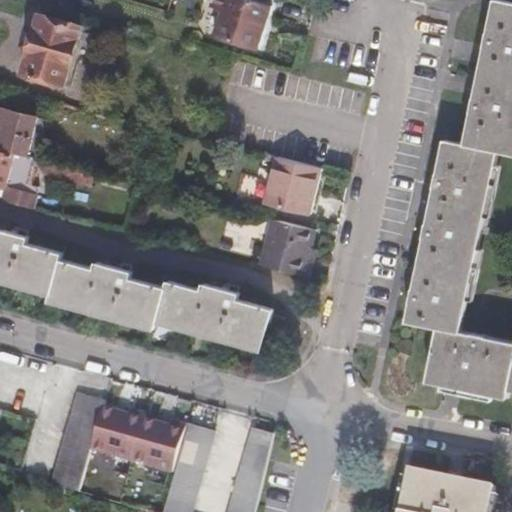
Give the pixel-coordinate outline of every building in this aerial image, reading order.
[(259,49),(274,2),(268,0),(219,0),(218,6),(228,10),(220,36),(259,49)] [(429,380),(508,396),(510,388),(511,388),(511,340),(463,330),(501,150),(511,151),(511,1),(505,0),(495,0),(465,146),(443,141),(406,319),(441,326),(429,380)] [(63,87),(80,26),(39,15),(22,75),(63,87)] [(0,149),(28,157),(39,116),(0,106),(0,149)] [(0,184),(7,186),(4,200),(35,208),(40,186),(27,183),(33,158),(28,157),(0,149),(0,184)] [(309,216),(320,170),(278,159),(267,206),(309,216)] [(97,186),(99,174),(47,161),(45,172),(97,186)] [(262,266),(303,276),(315,229),(273,218),(262,266)] [(164,315),(266,343),(275,308),(239,298),(241,292),(206,283),(204,288),(169,279),(167,286),(132,277),(134,269),(97,259),(95,266),(63,258),(65,250),(30,240),(32,233),(0,224),(0,270),(55,286),(54,294),(161,323),(164,315)] [(93,441),(106,399),(78,391),(49,484),(77,492),(93,441)] [(93,441),(118,448),(131,406),(106,399),(93,441)] [(151,458),(164,416),(147,411),(148,406),(132,402),(131,406),(118,448),(151,458)] [(175,465),(188,423),(189,419),(174,414),(172,419),(164,416),(151,458),(175,465)] [(161,511),(190,511),(214,431),(188,423),(175,465),(161,511)] [(255,511),(274,435),(251,429),(226,511),(255,511)] [(488,511),(494,486),(410,469),(401,511),(488,511)]
